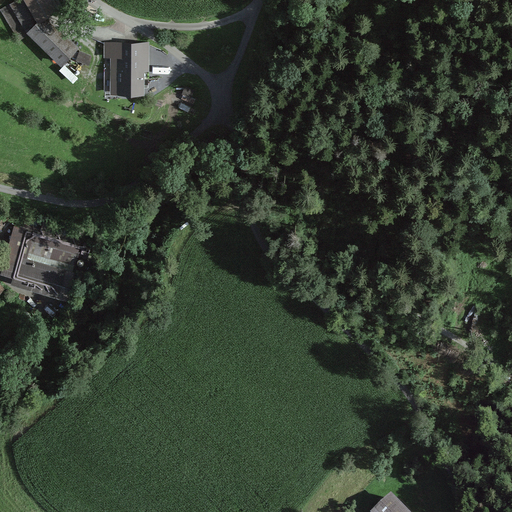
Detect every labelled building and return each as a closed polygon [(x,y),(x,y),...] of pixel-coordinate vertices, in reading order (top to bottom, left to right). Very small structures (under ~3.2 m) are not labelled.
[(23,0),(4,12),(19,38),(31,33),(66,65),(81,49),(49,20),(63,12),(55,0),(23,0)] [(149,46),(109,45),(109,58),(114,58),(113,90),(148,91),(149,46)] [(94,57),(82,54),(80,60),(92,64),(94,57)] [(199,95),(187,90),(183,99),(196,104),(199,95)] [(84,243),(19,225),(5,274),(17,277),(16,281),(68,296),(76,271),(29,258),(32,249),(78,262),(84,243)] [(408,511),(397,501),(386,511),(408,511)]
